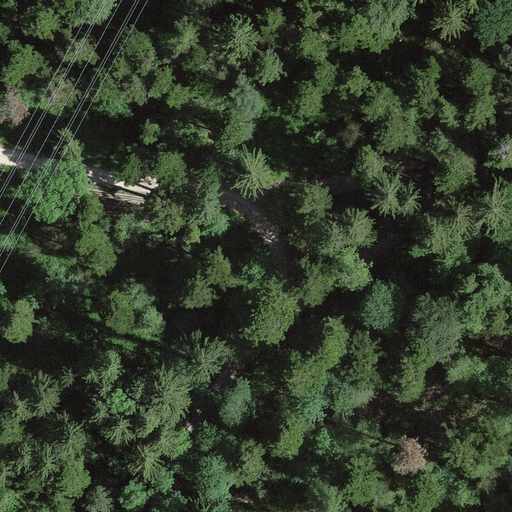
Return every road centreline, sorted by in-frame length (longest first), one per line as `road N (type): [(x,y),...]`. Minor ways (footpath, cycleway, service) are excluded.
road 1 (track): [(0,156),(240,195),(496,172)]
road 2 (unclassified): [(496,172),(265,332),(205,411),(164,511)]
road 3 (track): [(240,195),(303,254),(316,291)]
